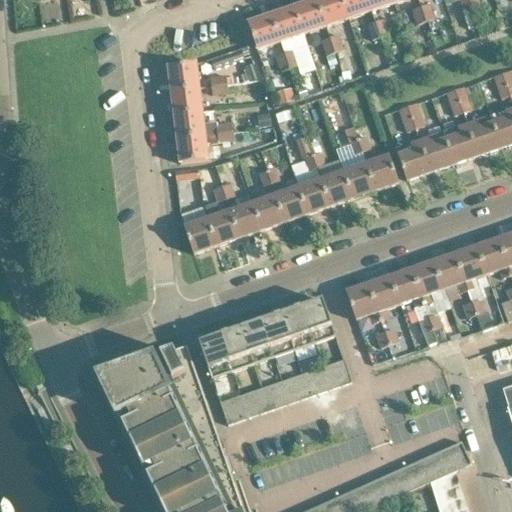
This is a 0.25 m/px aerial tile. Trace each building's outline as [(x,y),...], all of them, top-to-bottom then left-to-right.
[(325,31),(348,24),(339,0),(325,0),(315,3),(325,31)] [(339,0),(348,24),(372,16),(366,0),(339,0)] [(366,0),(372,16),(394,8),(391,0),(366,0)] [(458,0),(463,12),(472,9),(468,0),(458,0)] [(468,0),(472,9),(480,7),(477,0),(468,0)] [(303,39),(325,31),(315,3),(293,11),(303,39)] [(420,10),(425,25),(435,22),(430,7),(420,10)] [(417,28),(425,25),(420,10),(413,13),(417,28)] [(280,47),(303,39),(293,11),(270,19),(280,47)] [(258,54),(280,47),(270,19),(248,26),(258,54)] [(375,26),(381,41),(389,38),(384,23),(375,26)] [(372,44),(381,41),(375,26),(367,28),(372,44)] [(329,40),(335,57),(343,55),(339,38),(329,40)] [(326,59),(335,57),(329,40),(323,42),(326,59)] [(242,54),(213,64),(216,73),(245,63),(242,54)] [(284,57),(289,71),(298,68),(293,54),(284,57)] [(281,74),(289,71),(284,57),(275,61),(281,74)] [(172,96),(200,92),(197,67),(168,70),(172,96)] [(511,76),(511,74),(503,77),(510,98),(511,97),(511,76)] [(503,77),(494,80),(502,101),(510,98),(503,77)] [(211,91),(227,88),(226,79),(210,80),(211,91)] [(305,81),(292,86),(296,98),(309,93),(305,81)] [(227,88),(211,91),(212,99),(228,98),(227,88)] [(457,93),(465,115),(473,113),(465,90),(457,93)] [(175,121),(203,118),(200,92),(172,96),(175,121)] [(454,119),(465,115),(457,93),(446,97),(453,118),(454,119)] [(418,132),(426,129),(418,107),(410,109),(418,132)] [(415,133),(418,132),(410,109),(399,113),(407,135),(415,133)] [(503,151),(511,147),(511,113),(492,120),(503,151)] [(260,131),(271,129),(269,116),(258,118),(260,131)] [(177,143),(234,137),(233,126),(217,128),(216,125),(204,126),(203,118),(175,121),(177,143)] [(480,159),(503,151),(492,120),(469,128),(480,159)] [(469,128),(446,136),(456,167),(480,159),(469,128)] [(358,142),(354,131),(346,134),(349,145),(350,145),(358,142)] [(446,136),(422,144),(432,175),(456,167),(446,136)] [(234,137),(177,143),(180,167),(208,163),(207,148),(235,145),(234,137)] [(358,142),(363,156),(371,153),(366,140),(358,142)] [(353,159),(363,156),(358,142),(348,146),(353,159)] [(422,144),(396,153),(400,165),(407,184),(432,175),(422,144)] [(313,158),(318,172),(327,169),(322,155),(313,158)] [(308,175),(318,172),(313,158),(303,162),(308,175)] [(367,166),(377,194),(399,187),(390,158),(367,166)] [(354,202),(377,194),(367,166),(345,174),(354,202)] [(275,171),(267,174),(272,187),(280,184),(275,171)] [(195,173),(175,175),(176,184),(176,185),(200,182),(199,173),(195,173)] [(264,190),(271,187),(267,174),(259,177),(264,190)] [(331,210),(354,202),(345,174),(321,182),(331,210)] [(308,218),(331,210),(321,182),(298,190),(308,218)] [(221,190),(226,203),(235,200),(230,187),(221,190)] [(218,206),(226,203),(221,190),(213,193),(218,206)] [(285,226),(308,218),(298,190),(275,198),(285,226)] [(262,234),(285,226),(275,198),(252,206),(262,234)] [(239,242),(262,234),(252,206),(229,214),(239,242)] [(217,250),(239,242),(229,214),(207,222),(217,250)] [(194,258),(217,250),(207,222),(184,230),(194,258)] [(511,238),(499,243),(511,280),(511,279),(511,238)] [(499,243),(477,251),(487,278),(487,280),(499,277),(501,283),(511,280),(499,243)] [(477,284),(487,280),(477,251),(456,258),(469,294),(473,306),(477,318),(483,334),(494,330),(487,310),(485,311),(482,303),(483,302),(477,284)] [(456,258),(434,265),(444,295),(447,294),(451,305),(462,301),(460,297),(468,295),(469,294),(456,258)] [(432,299),(444,295),(434,265),(412,273),(424,308),(433,305),(434,305),(432,299)] [(415,311),(424,308),(412,273),(390,281),(400,311),(413,306),(415,311)] [(389,315),(400,311),(390,281),(368,288),(381,325),(391,321),(389,315)] [(372,328),(381,325),(368,288),(346,296),(357,326),(370,321),(372,328)] [(511,324),(511,291),(505,294),(509,304),(501,307),(508,326),(511,324)] [(302,311),(315,347),(336,340),(324,304),(302,311)] [(424,308),(437,346),(438,348),(448,344),(439,318),(438,318),(433,305),(424,308)] [(467,322),(477,318),(473,306),(463,309),(467,322)] [(428,349),(437,346),(424,308),(415,311),(414,312),(418,325),(420,325),(428,349)] [(498,329),(504,327),(498,309),(493,311),(494,319),(498,329)] [(295,354),(315,347),(302,311),(282,318),(295,354)] [(274,361),(295,354),(282,318),(262,325),(274,361)] [(473,337),(483,334),(477,318),(467,322),(473,337)] [(254,368),(274,361),(262,325),(241,332),(254,368)] [(233,375),(254,368),(241,332),(221,339),(233,375)] [(385,336),(389,349),(400,346),(395,332),(385,336)] [(394,361),(389,349),(385,336),(376,339),(380,352),(368,357),(372,369),(394,361)] [(212,383),(233,375),(221,339),(200,346),(212,383)] [(243,511),(187,351),(162,359),(161,360),(154,363),(153,362),(100,381),(139,462),(163,511),(243,511)] [(323,371),(331,393),(352,386),(344,363),(323,371)] [(311,401),(331,393),(323,371),(303,378),(311,401)] [(290,408),(311,401),(303,378),(282,385),(290,408)] [(270,415),(290,408),(282,385),(262,392),(270,415)] [(511,390),(503,393),(511,420),(511,390)] [(249,422),(270,415),(262,392),(241,399),(249,422)] [(228,429),(249,422),(241,399),(220,406),(228,429)] [(451,451),(460,473),(472,468),(462,446),(451,451)] [(449,478),(460,473),(451,451),(439,456),(449,478)] [(438,483),(449,478),(439,456),(428,461),(438,483)] [(427,488),(438,483),(428,461),(417,466),(427,488)] [(415,493),(427,488),(417,466),(406,471),(415,493)] [(404,498),(415,493),(406,471),(394,476),(404,498)] [(435,499),(460,487),(457,475),(431,486),(435,499)] [(393,503),(404,498),(394,476),(383,481),(393,503)] [(382,508),(393,503),(383,481),(372,486),(382,508)] [(369,511),(372,511),(382,508),(372,486),(361,491),(369,511)] [(438,510),(464,499),(460,487),(435,499),(438,510)] [(356,511),(369,511),(361,491),(349,496),(356,511)] [(342,511),(356,511),(349,496),(338,501),(342,511)] [(464,511),(468,510),(464,499),(438,510),(438,511),(464,511)] [(329,511),(342,511),(338,501),(327,506),(329,511)]
